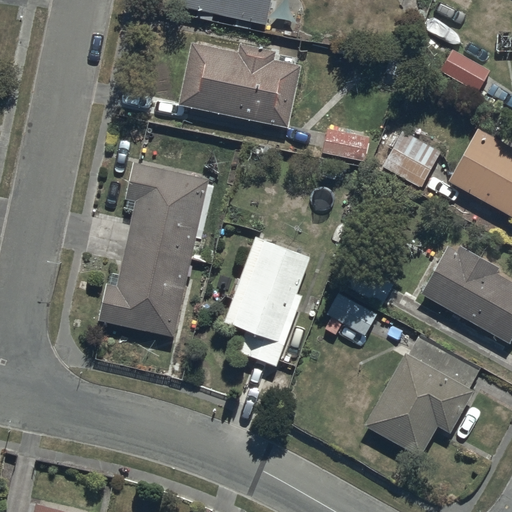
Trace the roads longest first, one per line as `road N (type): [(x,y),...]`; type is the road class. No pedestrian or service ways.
road 1 (residential): [(84,0),(1,397)]
road 2 (residential): [(335,511),(200,447),(1,397)]
